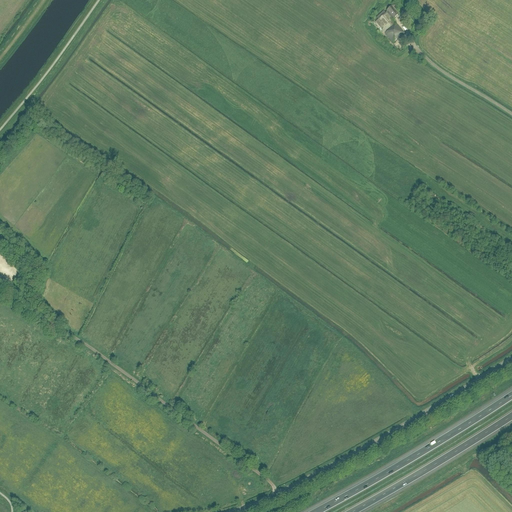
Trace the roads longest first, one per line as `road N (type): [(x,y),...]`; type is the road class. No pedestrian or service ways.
road 1 (tertiary): [(233,511),(327,469),(511,358)]
road 2 (motorway): [(511,395),(315,511)]
road 3 (motorway): [(352,511),(511,415)]
